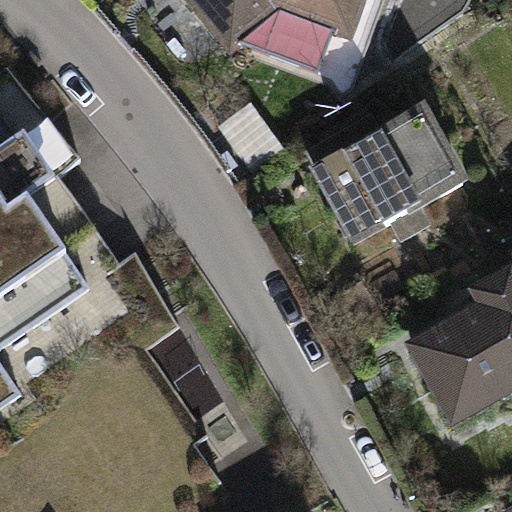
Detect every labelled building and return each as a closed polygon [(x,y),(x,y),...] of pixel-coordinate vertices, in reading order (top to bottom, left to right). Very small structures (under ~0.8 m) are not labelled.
[(181,0),(229,57),(241,44),(321,74),(332,35),(353,40),(366,0),(181,0)] [(251,105),(220,126),(254,176),(285,154),(251,105)] [(311,166),(306,169),(351,250),(385,231),(383,227),(390,223),(400,242),(428,227),(418,208),(465,182),(422,105),(380,128),(372,114),(303,151),(311,166)] [(0,146),(0,404),(19,392),(0,364),(0,351),(94,288),(32,197),(60,178),(28,131),(2,149),(0,146)] [(476,304),(401,346),(449,432),(511,396),(511,268),(470,292),(476,304)] [(387,324),(361,283),(332,301),(357,342),(387,324)]
